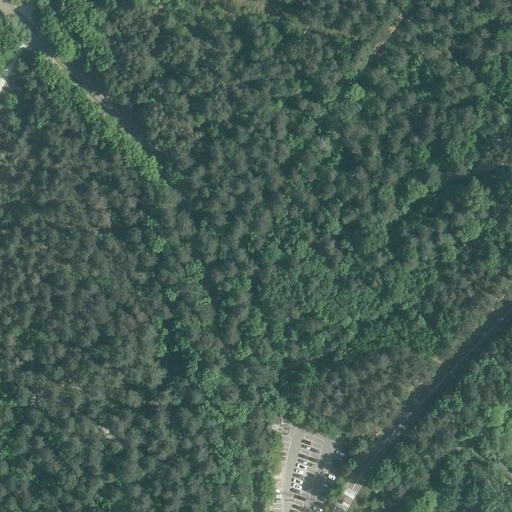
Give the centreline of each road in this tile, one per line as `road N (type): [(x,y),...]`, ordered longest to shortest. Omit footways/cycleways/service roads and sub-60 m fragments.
road 1 (unknown): [(415,0),(281,173),(242,324),(221,361),(183,399),(139,400),(59,379),(39,385),(0,444)]
road 2 (secondary): [(339,511),(365,468),(511,307)]
